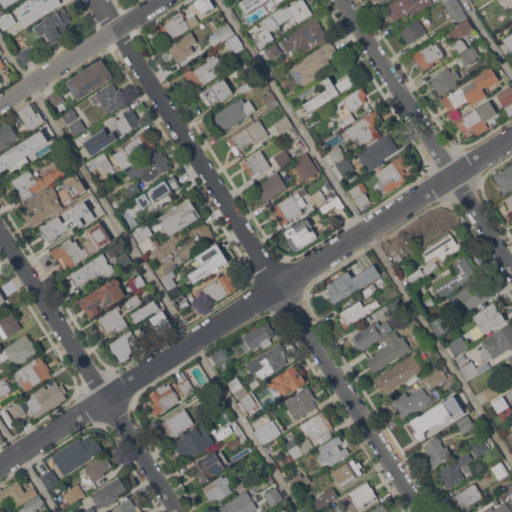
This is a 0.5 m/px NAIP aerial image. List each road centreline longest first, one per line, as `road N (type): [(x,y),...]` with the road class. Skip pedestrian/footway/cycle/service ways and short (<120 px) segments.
road 1 (residential): [(511,139),(0,466)]
road 2 (residential): [(97,0),(422,511)]
road 3 (residential): [(0,227),(180,511)]
road 4 (residential): [(343,0),(511,265)]
road 5 (residential): [(0,102),(161,0)]
